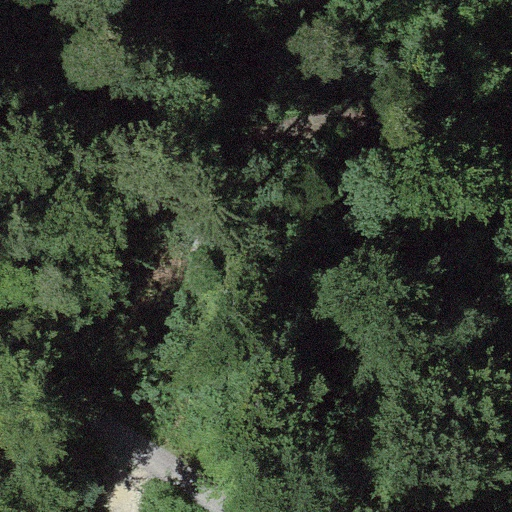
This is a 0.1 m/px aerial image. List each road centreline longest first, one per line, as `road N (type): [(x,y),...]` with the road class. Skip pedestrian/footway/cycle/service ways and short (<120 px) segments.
road 1 (track): [(421,511),(352,427),(0,265)]
road 2 (track): [(0,210),(433,144)]
